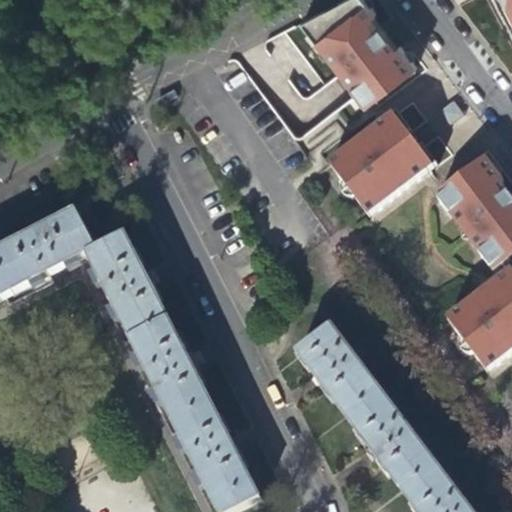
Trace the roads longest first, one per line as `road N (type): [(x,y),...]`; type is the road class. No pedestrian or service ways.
road 1 (residential): [(109,101),(306,477),(315,511)]
road 2 (tertiary): [(109,101),(293,0)]
road 3 (residential): [(511,129),(413,0)]
road 4 (tertiary): [(0,164),(109,101)]
